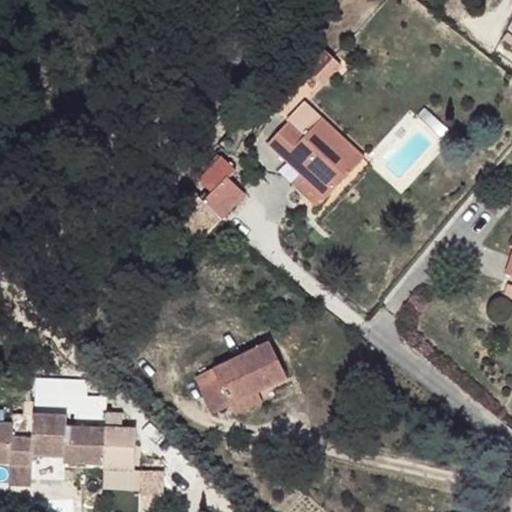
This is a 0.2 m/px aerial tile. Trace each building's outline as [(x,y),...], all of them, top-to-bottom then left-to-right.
[(320,118),(305,131),(319,146),(334,133),(320,118)] [(305,131),(277,155),(305,188),(320,205),(329,198),(337,206),(372,177),(334,133),(319,146),(305,131)] [(229,164),(203,186),(209,193),(215,200),(229,218),(247,203),(233,187),(242,179),(229,164)] [(320,205),(305,188),(296,197),(318,223),(337,206),(329,198),(320,205)] [(199,200),(194,194),(182,205),(187,211),(199,200)] [(205,208),(199,200),(187,211),(196,221),(190,225),(195,231),(200,226),(208,236),(219,226),(205,208)] [(215,200),(205,208),(219,226),(229,218),(215,200)] [(267,345),(212,370),(230,408),(271,390),(286,382),(267,345)] [(212,370),(195,377),(212,415),(230,408),(212,370)] [(271,390),(230,408),(234,417),(275,399),(271,390)] [(108,414),(68,413),(69,418),(68,430),(108,431),(108,414)] [(35,439),(12,439),(12,467),(33,468),(34,457),(65,457),(65,464),(107,465),(108,431),(68,430),(69,418),(35,418),(35,439)] [(12,428),(0,427),(0,466),(12,467),(12,439),(12,428)]
